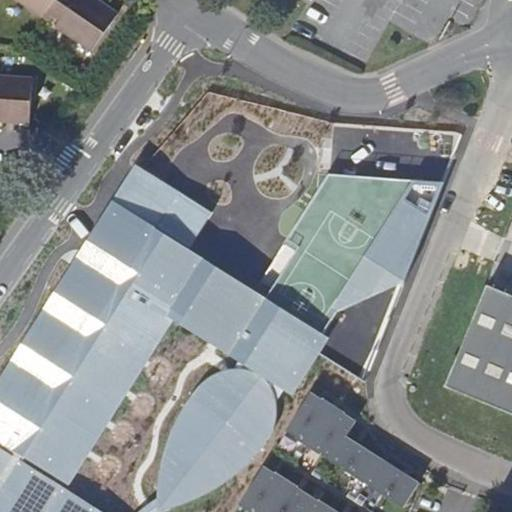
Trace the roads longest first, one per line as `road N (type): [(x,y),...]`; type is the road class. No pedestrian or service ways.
road 1 (residential): [(511,481),(415,440),(388,412),(385,389),(511,86)]
road 2 (residential): [(194,12),(296,75),(346,94),(391,87),(505,34)]
road 3 (unclassified): [(194,12),(77,175)]
road 4 (unclassified): [(77,175),(0,284)]
